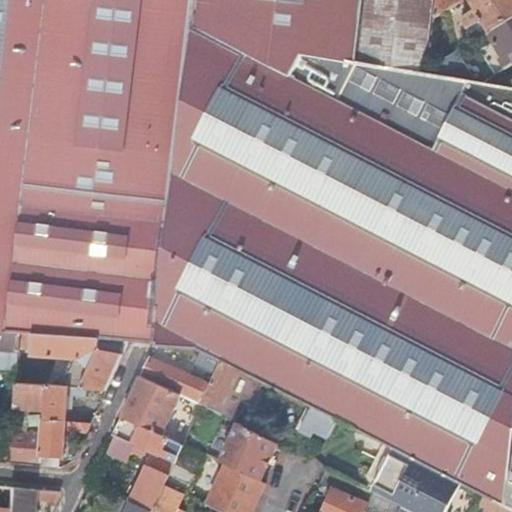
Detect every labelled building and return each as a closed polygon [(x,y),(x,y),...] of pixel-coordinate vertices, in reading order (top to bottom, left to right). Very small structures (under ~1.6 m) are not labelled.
[(508,508),(511,471),(511,88),(482,84),(475,83),(426,75),(356,64),(360,33),(364,0),(0,0),(0,330),(20,332),(98,339),(128,341),(155,343),(154,344),(196,347),(201,350),(221,360),(243,371),(275,387),(303,401),(338,419),(348,425),(394,449),(463,484),(485,496),(508,508)] [(364,0),(360,33),(430,44),(433,18),(434,0),(364,0)] [(459,2),(458,0),(434,0),(433,18),(459,2)] [(481,20),(488,32),(511,16),(511,0),(468,0),(475,10),(461,18),(470,33),(475,30),(472,25),(481,20)] [(480,51),(495,76),(511,65),(511,16),(488,32),(494,42),(480,51)] [(470,33),(474,40),(488,32),(481,20),(472,25),(475,30),(470,33)] [(430,44),(360,33),(356,64),(426,75),(427,69),(430,44)] [(427,69),(426,75),(475,83),(456,51),(427,69)] [(19,348),(20,332),(0,330),(0,368),(17,370),(19,348)] [(98,349),(98,339),(20,332),(19,348),(30,349),(30,354),(72,358),(61,386),(87,388),(105,390),(122,354),(98,349)] [(214,374),(221,360),(201,350),(194,364),(199,367),(214,374)] [(148,357),(139,376),(181,395),(200,403),(209,385),(194,378),(148,357)] [(228,402),(243,371),(221,360),(214,374),(209,385),(200,403),(202,404),(210,408),(234,421),(239,408),(228,402)] [(194,378),(209,385),(214,374),(199,367),(194,378)] [(139,376),(120,416),(162,435),(181,395),(139,376)] [(10,462),(41,465),(43,430),(44,419),(45,411),(47,385),(16,383),(14,409),(25,410),(24,428),(24,429),(27,429),(26,434),(12,432),(10,462)] [(45,411),(44,419),(65,421),(67,395),(87,397),(87,388),(61,386),(47,385),(45,411)] [(328,439),(338,419),(303,401),(290,424),(313,436),(315,432),(328,439)] [(152,452),(175,463),(179,455),(183,445),(167,438),(162,435),(120,416),(112,433),(145,448),(152,452)] [(86,432),(90,424),(65,421),(44,419),(43,430),(41,465),(59,468),(60,457),(62,457),(65,430),(86,432)] [(239,423),(220,460),(226,463),(260,479),(277,443),(239,423)] [(0,461),(10,462),(12,432),(0,430),(0,461)] [(112,433),(105,450),(138,464),(145,448),(112,433)] [(169,476),(165,484),(185,494),(188,495),(206,454),(184,444),(183,445),(179,455),(175,463),(169,476)] [(410,511),(448,511),(463,484),(394,449),(391,456),(372,492),(373,493),(377,495),(403,508),(410,511)] [(131,504),(148,511),(152,511),(165,484),(169,476),(175,463),(152,452),(128,502),(131,504)] [(207,504),(223,511),(250,511),(265,481),(260,479),(226,463),(207,504)] [(152,511),(175,511),(185,494),(165,484),(152,511)] [(7,511),(30,511),(32,498),(55,500),(59,493),(57,491),(11,486),(8,510),(7,511)] [(320,511),(363,511),(367,506),(331,488),(320,511)] [(363,511),(400,511),(403,508),(377,495),(373,493),(367,506),(363,511)] [(511,511),(511,509),(508,508),(485,496),(477,510),(479,511),(511,511)] [(148,511),(131,504),(128,502),(119,498),(112,511),(148,511)]
